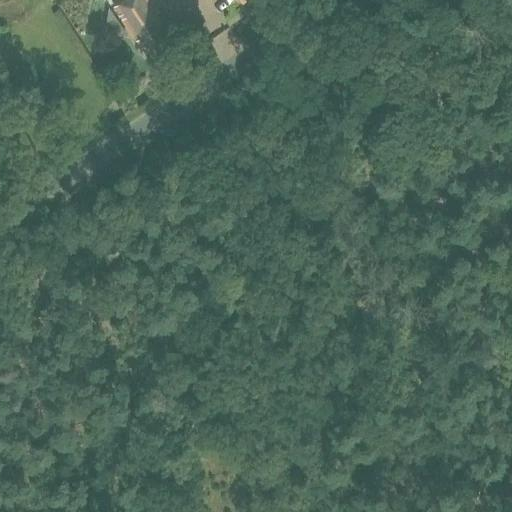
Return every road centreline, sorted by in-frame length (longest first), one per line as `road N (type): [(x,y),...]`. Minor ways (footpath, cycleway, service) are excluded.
road 1 (unclassified): [(0,224),(333,0)]
road 2 (unknown): [(282,433),(419,399),(511,363)]
